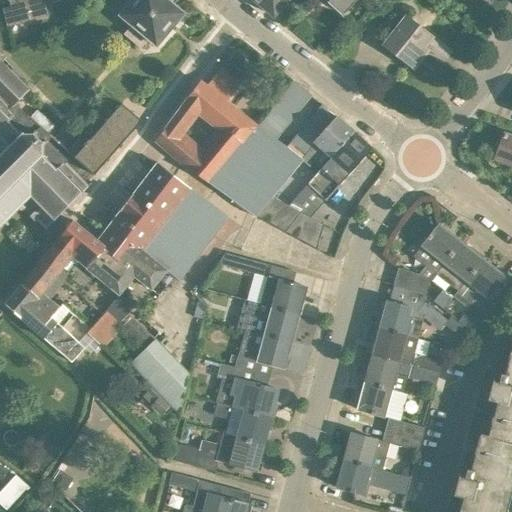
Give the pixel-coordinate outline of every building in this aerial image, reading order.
[(6,0),(7,3),(9,2),(10,8),(2,10),(7,28),(10,27),(49,17),(44,0),(6,0)] [(140,49),(148,40),(157,48),(184,15),(173,7),(177,2),(174,0),(131,0),(118,16),(131,26),(124,35),(140,49)] [(253,0),(273,16),(287,0),(253,0)] [(326,0),(342,14),(354,0),(326,0)] [(442,64),(451,52),(407,17),(384,47),(412,68),(425,51),(442,64)] [(0,228),(5,224),(8,227),(10,225),(7,222),(18,211),(21,213),(23,211),(35,223),(36,222),(45,231),(89,186),(66,165),(68,163),(48,142),(52,138),(47,134),(31,117),(30,118),(16,104),(30,91),(0,61),(0,228)] [(270,200),(273,197),(288,180),(303,161),(301,159),(310,148),(296,136),(287,147),(286,149),(283,147),(261,130),(227,104),(241,85),(220,70),(207,89),(200,83),(156,142),(257,218),(258,217),(270,200)] [(94,177),(141,123),(121,104),(107,119),(108,120),(84,147),(68,132),(58,144),(94,177)] [(30,117),(31,117),(47,134),(55,127),(38,109),(30,117)] [(330,160),(355,133),(335,115),(310,148),(301,159),(303,161),(311,167),(314,163),(321,169),(330,160)] [(327,201),(372,150),(355,133),(330,160),(321,169),(308,185),(327,201)] [(511,138),(504,135),(494,162),(511,167),(511,138)] [(190,189),(175,177),(157,163),(98,241),(106,248),(95,263),(98,266),(91,274),(119,298),(134,278),(151,293),(166,273),(176,280),(177,280),(168,271),(142,255),(190,189)] [(228,219),(190,189),(142,255),(168,271),(177,280),(176,280),(179,282),(228,219)] [(273,197),(270,200),(258,217),(274,226),(275,225),(291,206),(273,197)] [(275,225),(284,231),(289,233),(300,211),(291,206),(275,225)] [(300,211),(289,233),(302,241),(309,216),(300,211)] [(309,216),(302,241),(318,249),(324,224),(309,216)] [(75,293),(91,275),(91,274),(98,266),(95,263),(106,248),(98,241),(72,221),(58,240),(75,252),(71,257),(76,260),(65,272),(70,277),(64,284),(75,293)] [(438,225),(420,248),(432,258),(426,266),(436,274),(461,242),(438,225)] [(61,307),(51,299),(63,283),(64,284),(70,277),(65,272),(76,260),(71,257),(75,252),(58,240),(21,286),(37,299),(40,295),(58,310),(61,307)] [(461,242),(436,274),(457,291),(482,260),(461,242)] [(266,278),(268,279),(271,267),(225,254),(217,266),(254,275),(266,278)] [(476,309),(463,327),(467,331),(472,334),(495,306),(488,300),(505,278),(482,260),(457,291),(456,293),(476,309)] [(419,275),(398,269),(393,286),(425,295),(429,284),(419,275)] [(306,289),(268,279),(266,278),(259,304),(244,300),(244,302),(299,316),(306,289)] [(21,286),(5,306),(71,364),(85,349),(64,329),(74,316),(62,305),(61,307),(58,310),(40,295),(37,299),(21,286)] [(443,308),(452,297),(444,291),(435,302),(443,308)] [(205,307),(198,300),(194,317),(202,320),(205,307)] [(155,340),(128,315),(131,312),(116,301),(106,313),(119,324),(123,326),(123,328),(146,350),(155,340)] [(245,330),(292,342),(299,316),(244,302),(241,313),(248,316),(245,330)] [(378,330),(407,338),(417,341),(423,319),(439,332),(442,328),(444,326),(461,339),(464,335),(447,322),(424,303),(417,312),(414,311),(414,310),(386,302),(378,330)] [(87,335),(93,340),(102,348),(104,350),(123,328),(123,326),(119,324),(106,313),(87,335)] [(463,327),(451,317),(447,322),(464,335),(467,331),(463,327)] [(284,371),(292,342),(245,330),(234,368),(253,373),(255,363),(284,371)] [(417,341),(407,338),(378,330),(371,356),(439,375),(442,362),(414,354),(417,341)] [(102,348),(93,340),(88,346),(96,354),(102,348)] [(491,425),(488,437),(511,444),(511,346),(510,353),(508,352),(507,360),(508,360),(506,367),(498,365),(496,373),(495,373),(488,401),(496,404),(493,418),(491,418),(489,425),(491,425)] [(364,383),(403,393),(407,379),(436,387),(439,375),(371,356),(364,383)] [(279,392),(250,384),(253,373),(234,368),(220,364),(216,379),(221,381),(215,403),(217,404),(232,408),(244,411),(272,419),(279,392)] [(190,379),(185,395),(192,397),(197,381),(190,379)] [(356,412),(385,419),(389,403),(399,406),(403,393),(364,383),(356,412)] [(162,415),(171,405),(160,396),(152,405),(162,415)] [(213,416),(229,421),(232,408),(217,404),(213,416)] [(237,439),(264,446),(272,419),(244,411),(237,439)] [(387,420),(385,430),(421,440),(424,429),(395,422),(387,420)] [(382,471),(384,466),(389,445),(418,453),(421,440),(385,430),(382,443),(378,442),(350,434),(343,461),(371,468),(380,471),(382,471)] [(223,435),(215,460),(215,461),(218,462),(229,464),(228,466),(257,474),(264,446),(237,439),(223,435)] [(511,444),(488,437),(480,435),(476,448),(475,448),(473,455),(474,455),(472,463),(464,460),(462,469),(461,468),(453,497),(462,499),(458,511),(506,511),(511,495),(511,494),(511,444)] [(174,463),(215,474),(218,462),(215,461),(215,460),(197,455),(198,451),(179,446),(175,462),(174,463)] [(363,497),(371,468),(343,461),(336,489),(363,497)] [(405,495),(410,478),(413,469),(407,467),(401,471),(400,476),(397,475),(393,492),(405,495)] [(60,471),(60,472),(53,483),(64,490),(65,491),(73,479),(60,471)] [(29,487),(16,476),(0,493),(0,504),(7,511),(29,487)] [(246,511),(248,506),(234,502),(237,492),(199,481),(192,507),(186,505),(184,511),(246,511)]
